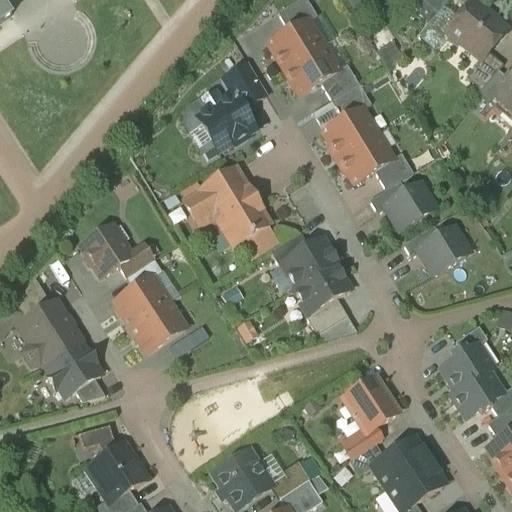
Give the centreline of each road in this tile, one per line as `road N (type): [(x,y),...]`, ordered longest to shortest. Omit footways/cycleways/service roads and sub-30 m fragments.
road 1 (residential): [(139,402),(393,334)]
road 2 (residential): [(393,334),(382,293),(292,141)]
road 3 (residential): [(490,511),(407,383),(393,334)]
road 4 (residential): [(195,511),(139,402)]
